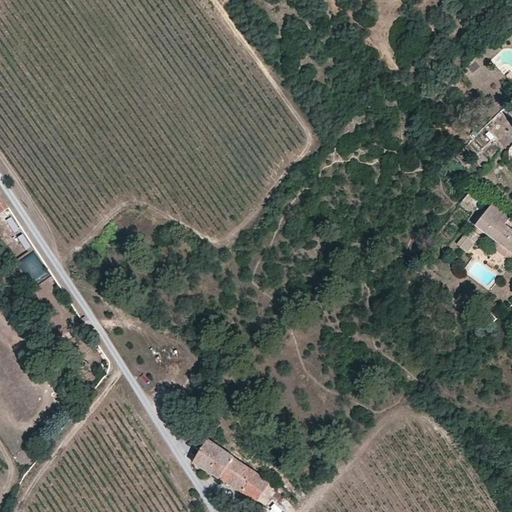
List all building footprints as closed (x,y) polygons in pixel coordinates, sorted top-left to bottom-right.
[(491,140),(482,131),(474,140),(483,148),(491,140)] [(477,193),(471,189),(464,200),(469,204),(471,202),(477,193)] [(485,199),(477,193),(471,202),(479,207),(485,199)] [(9,209),(1,196),(0,196),(0,211),(2,214),(9,209)] [(511,230),(505,226),(511,216),(493,203),(492,204),(476,226),(498,242),(511,252),(511,230)] [(11,216),(6,219),(14,232),(19,229),(11,216)] [(473,231),(468,238),(474,242),(479,235),(473,231)] [(22,233),(17,236),(26,248),(31,245),(22,233)] [(474,242),(468,238),(461,247),(468,252),(475,243),(474,242)] [(511,252),(498,242),(495,246),(496,250),(506,258),(511,256),(511,252)] [(33,282),(46,274),(33,253),(20,261),(33,282)] [(207,441),(193,463),(257,502),(259,500),(266,505),(272,497),(276,492),(276,491),(260,476),(207,441)] [(276,492),(272,497),(281,504),(285,499),(276,492)]
